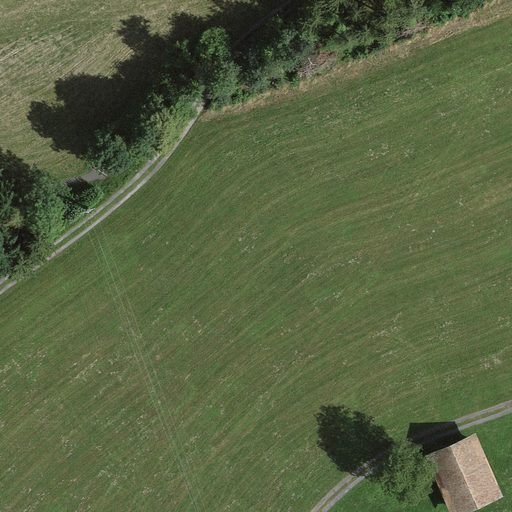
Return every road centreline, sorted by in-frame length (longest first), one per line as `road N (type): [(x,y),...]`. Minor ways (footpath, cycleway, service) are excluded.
road 1 (track): [(0,294),(136,186),(246,39),(300,0)]
road 2 (track): [(511,404),(362,470),(313,511)]
